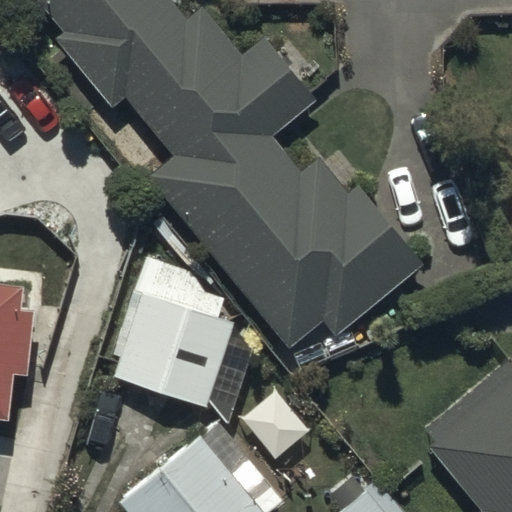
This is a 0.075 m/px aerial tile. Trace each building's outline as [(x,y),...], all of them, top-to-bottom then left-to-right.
[(164,0),(30,0),(62,41),(56,45),(109,114),(126,102),(174,163),(146,185),(283,359),(323,328),(336,345),(422,277),(357,192),(347,200),(318,164),(298,180),(269,142),(315,107),(266,44),(241,63),(203,15),(186,28),(164,0)] [(139,276),(134,294),(111,363),(119,366),(114,383),(206,413),(208,408),(233,416),(254,351),(229,343),(234,328),(219,323),(225,304),(202,296),(195,280),(157,268),(153,281),(139,276)] [(0,430),(9,431),(13,383),(27,384),(33,323),(20,322),(23,297),(0,294),(0,430)] [(511,511),(511,368),(510,366),(425,440),(431,447),(427,451),(478,511),(511,511)] [(251,450),(220,414),(121,498),(133,511),(269,511),(265,507),(283,491),(272,478),(254,493),(232,467),(251,450)] [(398,511),(377,486),(345,511),(398,511)]
